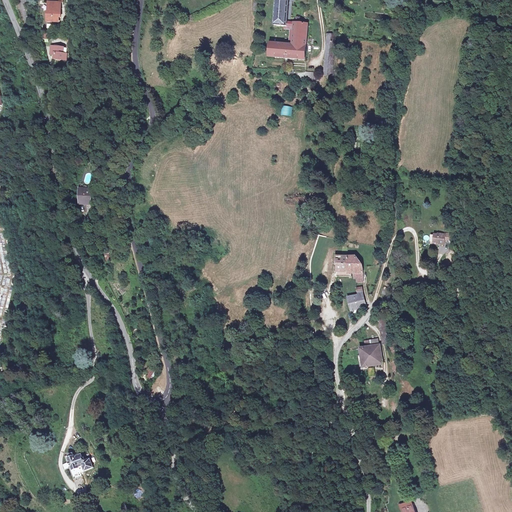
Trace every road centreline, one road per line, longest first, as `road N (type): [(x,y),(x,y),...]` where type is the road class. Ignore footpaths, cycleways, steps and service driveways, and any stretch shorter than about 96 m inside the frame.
road 1 (unclassified): [(151,396),(135,383),(115,312),(84,267),(33,69),(5,0)]
road 2 (unclassified): [(141,0),(138,55),(155,113),(129,196),(168,370),(166,385),(151,396)]
road 3 (unclassified): [(369,511),(366,449),(338,392),(336,356),(374,301)]
road 4 (track): [(511,141),(497,164),(456,299)]
road 5 (unclassified): [(151,396),(174,469),(198,511)]
